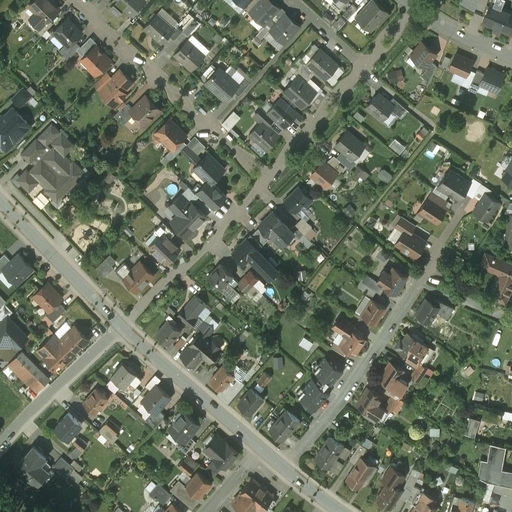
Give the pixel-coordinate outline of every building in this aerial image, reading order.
[(34,0),(29,5),(37,12),(30,18),(38,26),(40,28),(46,22),(49,19),(60,8),(54,3),(54,2),(54,1),(54,2),(52,0),(34,0)] [(114,0),(116,1),(111,7),(118,14),(123,8),(132,16),(145,0),(114,0)] [(250,0),(244,8),(245,7),(249,11),(259,0),(250,0)] [(259,0),(249,11),(249,12),(264,26),(281,8),(271,0),(259,0)] [(345,0),(333,0),(332,2),(340,8),(346,1),(345,0)] [(374,0),(371,0),(356,17),(371,31),(388,12),(374,0)] [(462,0),(462,3),(476,9),(479,0),(462,0)] [(511,11),(502,7),(491,3),(482,22),(511,34),(511,11)] [(352,4),(343,13),(349,18),(357,9),(352,4)] [(180,23),(162,7),(158,13),(175,28),(177,26),(180,23)] [(281,8),(264,26),(265,26),(270,30),(281,17),(276,13),(281,8)] [(270,30),(269,30),(285,45),(301,26),(285,12),(281,17),(270,30)] [(158,13),(157,13),(144,27),(162,43),(169,35),(175,29),(175,28),(158,13)] [(180,23),(177,26),(183,31),(195,17),(189,13),(180,23)] [(195,17),(183,31),(188,36),(200,22),(195,17)] [(68,18),(54,32),(66,44),(68,47),(75,40),(83,32),(68,18)] [(49,19),(46,22),(40,28),(38,26),(35,29),(41,35),(54,23),(49,19)] [(177,26),(175,28),(175,29),(169,35),(174,40),(183,31),(177,26)] [(205,55),(188,39),(174,55),(192,70),(205,55)] [(75,40),(68,47),(66,44),(59,50),(68,59),(80,47),(81,46),(75,40)] [(422,41),(411,55),(426,67),(431,61),(437,54),(422,41)] [(81,46),(80,47),(83,51),(87,51),(90,47),(85,42),(81,46)] [(96,45),(88,53),(85,53),(82,55),(82,59),(90,67),(88,69),(94,75),(98,71),(99,71),(110,60),(96,45)] [(307,62),(307,63),(317,72),(326,80),(339,65),(320,48),(307,62)] [(473,61),(456,53),(449,68),(466,76),(469,69),(473,61)] [(317,72),(307,63),(307,62),(304,60),(298,67),(310,78),(317,72)] [(431,61),(426,67),(427,68),(421,76),(430,83),(437,66),(431,61)] [(213,64),(200,78),(205,83),(218,69),(213,64)] [(238,84),(219,67),(218,69),(205,83),(225,100),(233,91),(239,85),(238,84)] [(310,78),(298,67),(294,72),(298,76),(306,83),(310,78)] [(392,82),(406,78),(403,67),(389,71),(392,82)] [(504,74),(487,67),(485,73),(480,84),(481,84),(497,91),(504,74)] [(120,69),(106,84),(114,92),(119,97),(124,91),(133,82),(120,69)] [(475,72),(469,69),(466,76),(463,84),(469,86),(475,72)] [(477,70),(471,84),(479,88),(481,84),(480,84),(485,73),(477,70)] [(306,83),(298,76),(284,91),(286,93),(298,104),(302,108),(316,92),(306,83)] [(244,78),(238,84),(239,85),(233,91),(239,96),(250,83),(244,78)] [(99,81),(95,85),(100,90),(104,86),(99,81)] [(24,86),(13,97),(21,106),(32,95),(24,86)] [(114,92),(107,99),(115,106),(127,94),(124,91),(119,97),(114,92)] [(298,104),(286,93),(281,97),(294,108),(298,104)] [(390,102),(379,93),(367,107),(382,120),(391,109),(394,106),(390,102)] [(132,109),(130,111),(134,115),(145,125),(148,122),(150,121),(154,117),(155,115),(161,109),(146,95),(132,109)] [(281,97),(267,112),(274,119),(285,128),(285,129),(292,120),(290,119),(297,111),(294,108),(281,97)] [(407,109),(393,98),(390,102),(394,106),(391,109),(400,117),(407,109)] [(126,103),(114,115),(124,125),(134,115),(130,111),(132,109),(126,103)] [(31,125),(14,107),(3,117),(21,135),(31,125)] [(223,121),(230,128),(243,116),(236,108),(223,121)] [(267,112),(262,108),(256,114),(262,120),(268,126),(274,119),(267,112)] [(303,116),(297,111),(290,119),(292,120),(294,118),(298,122),(303,116)] [(2,117),(0,118),(0,144),(7,138),(12,143),(21,135),(3,117),(2,116),(1,116),(2,117)] [(170,118),(156,132),(155,135),(154,138),(158,141),(161,141),(163,140),(172,149),(173,149),(182,139),(187,135),(170,118)] [(285,128),(274,119),(268,126),(279,135),(285,128)] [(262,120),(249,135),(266,151),(280,136),(279,135),(268,126),(262,120)] [(59,135),(52,142),(54,145),(48,151),(45,147),(46,146),(37,137),(21,153),(31,162),(34,159),(37,162),(29,170),(27,168),(20,175),(18,172),(12,178),(19,186),(22,183),(29,191),(39,181),(46,188),(44,189),(54,198),(51,200),(57,206),(64,199),(62,197),(67,191),(66,190),(75,181),(76,182),(81,177),(84,179),(91,172),(85,166),(83,168),(73,159),(72,161),(65,154),(75,144),(67,136),(69,134),(62,127),(56,133),(59,135)] [(365,145),(347,131),(336,145),(342,150),(352,158),(353,159),(354,159),(365,145)] [(187,144),(186,145),(191,149),(200,140),(199,141),(195,137),(195,136),(187,144)] [(172,149),(166,155),(171,160),(186,145),(187,144),(182,139),(173,149),(172,149)] [(200,140),(191,149),(197,155),(206,146),(200,140)] [(434,141),(431,148),(438,151),(441,144),(434,141)] [(352,158),(342,150),(337,157),(340,160),(346,165),(352,158)] [(208,153),(193,168),(206,180),(207,181),(210,184),(212,182),(225,169),(208,153)] [(334,155),(330,160),(336,165),(340,160),(337,157),(334,155)] [(352,158),(346,165),(347,166),(351,169),(357,162),(354,159),(353,159),(352,158)] [(327,164),(323,160),(311,175),(320,182),(325,186),(340,168),(336,165),(330,160),(327,164)] [(346,165),(340,160),(336,165),(340,168),(344,171),(347,166),(346,165)] [(511,161),(501,178),(511,184),(511,161)] [(364,171),(359,167),(355,172),(360,176),(364,171)] [(388,169),(384,173),(390,178),(394,174),(388,169)] [(470,183),(449,169),(438,186),(454,196),(455,195),(460,198),(470,183)] [(212,182),(210,184),(207,181),(195,193),(199,197),(213,210),(226,196),(212,182)] [(482,183),(474,195),(481,199),(485,192),(489,195),(492,190),(482,183)] [(189,186),(181,194),(189,203),(191,201),(193,203),(199,197),(195,193),(189,186)] [(299,186),(285,200),(296,212),(304,204),(307,207),(313,201),(299,186)] [(394,205),(400,193),(393,190),(386,202),(394,205)] [(441,195),(433,190),(429,196),(437,201),(441,195)] [(489,195),(485,192),(481,199),(474,210),(488,220),(500,202),(489,195)] [(191,201),(189,203),(181,194),(173,202),(181,211),(171,221),(186,236),(206,216),(193,203),(191,201)] [(448,200),(441,195),(437,201),(447,207),(442,214),(444,215),(452,203),(448,200)] [(437,201),(429,196),(419,211),(437,222),(442,214),(447,207),(437,201)] [(291,229),(273,211),(259,225),(270,236),(277,230),(279,232),(274,237),(282,245),(294,233),(291,229)] [(402,215),(394,226),(403,232),(406,228),(405,227),(405,225),(408,220),(408,219),(402,215)] [(312,227),(303,217),(295,225),(304,235),(305,234),(310,229),(312,227)] [(416,225),(408,220),(405,225),(405,227),(406,228),(413,232),(416,225)] [(175,233),(163,222),(158,227),(163,232),(164,232),(170,238),(175,233)] [(304,235),(295,225),(291,229),(294,233),(299,239),(304,235)] [(413,232),(406,228),(403,232),(396,243),(403,247),(401,250),(408,254),(410,252),(415,256),(425,240),(413,232)] [(269,239),(258,229),(252,235),(263,245),(269,239)] [(310,229),(305,234),(310,239),(309,240),(310,240),(315,234),(310,229)] [(170,238),(164,232),(163,232),(149,247),(166,263),(180,248),(170,238)] [(252,235),(251,234),(247,238),(233,252),(245,264),(250,258),(264,273),(273,265),(258,250),(263,245),(252,235)] [(3,268),(16,282),(34,265),(20,251),(3,268)] [(511,263),(486,252),(481,264),(499,272),(489,295),(505,302),(511,287),(511,263)] [(116,261),(110,255),(106,259),(112,265),(116,261)] [(106,259),(95,268),(104,277),(114,268),(112,265),(106,259)] [(140,261),(131,270),(124,263),(116,271),(137,292),(155,275),(140,261)] [(221,263),(207,277),(219,289),(220,288),(231,299),(238,292),(232,286),(237,281),(232,277),(234,275),(221,263)] [(407,276),(393,267),(388,275),(382,272),(377,281),(382,284),(385,286),(396,293),(407,276)] [(259,279),(251,271),(245,276),(254,285),(259,279)] [(377,281),(365,273),(361,281),(376,291),(381,293),(385,286),(382,284),(377,281)] [(254,285),(245,276),(238,284),(247,292),(253,298),(260,291),(254,285)] [(44,279),(31,292),(45,307),(46,307),(56,298),(59,295),(44,279)] [(259,279),(254,285),(260,291),(262,293),(266,288),(262,284),(263,283),(259,279)] [(376,291),(361,281),(357,286),(373,296),(376,291)] [(206,304),(195,296),(178,316),(191,326),(199,317),(200,317),(195,313),(197,310),(199,312),(206,304)] [(56,298),(46,307),(45,307),(46,313),(53,321),(66,309),(56,298)] [(372,298),(361,314),(375,323),(386,307),(372,298)] [(435,303),(426,298),(416,313),(421,316),(430,322),(428,324),(432,326),(433,323),(432,323),(433,320),(432,319),(437,311),(440,307),(435,303)] [(454,306),(437,299),(435,303),(440,307),(437,311),(448,318),(453,309),(454,310),(455,307),(454,306)] [(8,316),(13,311),(5,303),(0,308),(0,319),(0,320),(1,321),(8,316)] [(0,345),(4,341),(10,341),(16,348),(28,337),(22,330),(23,330),(15,322),(14,323),(8,316),(1,321),(0,320),(0,345)] [(366,338),(351,328),(353,324),(340,316),(334,326),(346,334),(343,338),(344,339),(340,344),(340,345),(348,350),(355,354),(366,338)] [(430,322),(421,316),(417,321),(426,327),(428,324),(430,322)] [(199,317),(191,326),(195,330),(196,329),(203,321),(199,317)] [(168,319),(157,333),(169,344),(181,330),(168,319)] [(203,321),(196,329),(200,332),(201,333),(208,324),(204,320),(203,321)] [(448,326),(439,320),(435,325),(438,327),(435,332),(442,336),(448,326)] [(62,338),(56,332),(38,350),(59,370),(89,340),(74,324),(62,338)] [(208,324),(201,333),(207,338),(215,329),(208,324)] [(214,341),(212,342),(207,338),(201,333),(200,332),(194,340),(206,351),(202,356),(209,362),(220,349),(220,348),(219,345),(214,341)] [(429,346),(408,332),(403,340),(400,338),(395,347),(398,348),(397,349),(410,357),(418,362),(429,346)] [(305,335),(301,342),(310,348),(314,341),(305,335)] [(194,340),(182,355),(194,365),(202,356),(206,351),(194,340)] [(340,344),(335,341),(331,346),(345,355),(348,350),(340,345),(340,344)] [(237,348),(230,357),(236,363),(243,354),(237,348)] [(50,379),(22,351),(9,363),(37,392),(50,379)] [(284,366),(284,355),(275,356),(275,367),(284,366)] [(325,356),(313,370),(332,387),(344,373),(325,356)] [(404,370),(390,361),(379,377),(392,386),(393,386),(399,377),(404,370)] [(135,373),(123,362),(112,376),(124,386),(130,380),(135,385),(141,378),(135,373)] [(429,367),(420,362),(416,368),(425,373),(429,367)] [(223,365),(211,380),(222,389),(234,375),(223,365)] [(239,365),(234,373),(244,378),(249,370),(239,365)] [(425,373),(416,368),(413,372),(413,373),(411,376),(419,381),(419,382),(425,373)] [(265,372),(258,381),(264,386),(271,377),(265,372)] [(425,373),(419,382),(419,381),(416,386),(421,389),(429,376),(425,373)] [(407,383),(399,377),(393,386),(392,386),(389,391),(393,394),(398,397),(407,383)] [(312,379),(297,397),(316,413),(331,395),(312,379)] [(157,385),(143,400),(154,410),(157,412),(159,410),(170,397),(157,385)] [(381,395),(367,386),(356,403),(370,412),(378,417),(384,408),(376,403),(381,395)] [(96,387),(83,402),(96,413),(109,398),(96,387)] [(137,398),(127,389),(120,397),(130,405),(137,398)] [(263,399),(251,389),(239,403),(251,414),(263,399)] [(393,394),(385,405),(394,411),(401,399),(398,397),(393,394)] [(404,401),(401,399),(394,411),(396,412),(404,401)] [(386,408),(381,414),(385,418),(390,411),(386,408)] [(287,409),(269,430),(282,441),(300,420),(287,409)] [(154,410),(145,419),(155,428),(166,416),(159,410),(157,412),(154,410)] [(184,411),(169,428),(181,438),(185,442),(190,436),(200,425),(184,411)] [(69,412),(56,427),(69,438),(82,423),(69,412)] [(468,416),(463,433),(472,435),(476,420),(469,418),(469,416),(468,416)] [(120,428),(110,419),(104,425),(99,431),(113,443),(119,436),(116,434),(120,428)] [(87,443),(79,436),(73,442),(82,450),(87,443)] [(190,436),(185,442),(181,438),(176,444),(186,453),(196,441),(190,436)] [(226,443),(218,436),(205,450),(226,468),(239,453),(226,442),(226,443)] [(330,436),(315,459),(329,468),(344,445),(330,436)] [(506,447),(490,443),(487,460),(501,462),(501,463),(503,463),(506,447)] [(360,444),(349,460),(356,465),(361,457),(367,448),(360,444)] [(47,457),(34,445),(21,461),(32,470),(27,476),(38,485),(49,471),(41,464),(47,457)] [(199,464),(188,455),(184,459),(195,469),(199,464)] [(71,464),(62,456),(54,465),(67,477),(75,468),(71,464)] [(356,465),(346,479),(360,487),(369,473),(370,474),(375,466),(361,457),(356,465)] [(83,467),(74,459),(71,464),(75,468),(79,471),(83,467)] [(195,469),(184,459),(178,466),(189,475),(195,469)] [(222,467),(213,459),(205,469),(214,477),(222,467)] [(487,460),(481,459),(478,477),(488,481),(511,486),(511,473),(499,471),(501,463),(501,462),(487,460)] [(404,477),(391,469),(383,481),(387,483),(377,500),(391,508),(401,490),(397,488),(404,477)] [(212,483),(198,471),(191,480),(187,476),(181,482),(179,480),(182,484),(175,492),(192,507),(199,500),(197,499),(212,483)] [(410,474),(404,486),(411,491),(414,486),(418,478),(410,474)] [(274,496),(253,478),(240,493),(247,499),(240,507),(245,511),(247,511),(249,510),(251,511),(252,511),(256,507),(261,511),(267,505),(271,508),(277,501),(273,498),(274,496)] [(172,495),(158,483),(149,494),(155,500),(156,498),(163,504),(172,495)] [(421,490),(414,486),(411,491),(407,499),(412,502),(418,494),(421,490)] [(435,497),(424,490),(420,496),(431,503),(435,497)] [(440,490),(432,503),(439,507),(447,495),(440,490)] [(240,493),(233,502),(240,507),(247,499),(240,493)] [(418,494),(412,502),(416,505),(411,511),(434,511),(437,507),(431,503),(420,496),(418,494)] [(471,511),(474,501),(455,495),(450,511),(471,511)] [(166,511),(164,511),(182,511),(172,503),(166,511)]
